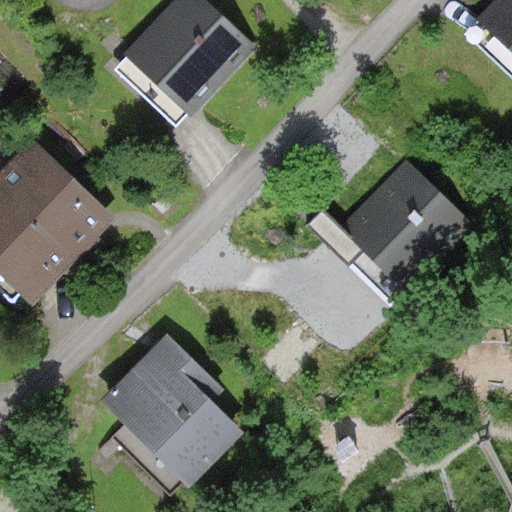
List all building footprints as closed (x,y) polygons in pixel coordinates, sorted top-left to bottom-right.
[(259,50),(206,0),(177,0),(123,58),(191,123),(259,50)] [(511,0),(495,0),(474,21),(511,57),(511,0)] [(116,222),(33,143),(0,178),(0,286),(30,316),(116,222)] [(473,229),(405,163),(339,231),(406,300),(473,229)] [(225,394),(166,338),(100,407),(188,496),(245,437),(212,408),(225,394)]
